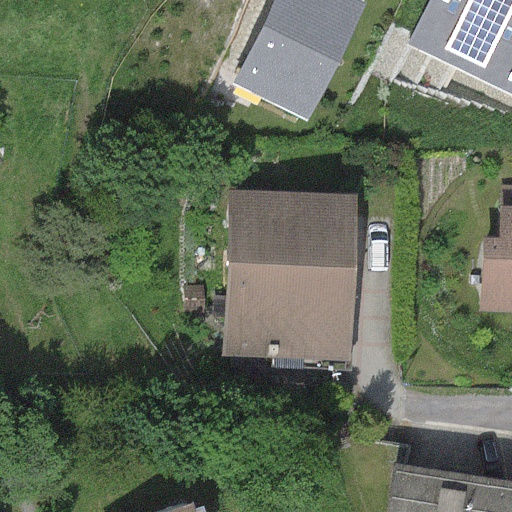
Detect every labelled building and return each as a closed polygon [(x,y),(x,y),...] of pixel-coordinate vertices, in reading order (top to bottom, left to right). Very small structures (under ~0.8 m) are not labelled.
[(364,5),(353,0),(271,0),(229,85),(306,123),(364,5)] [(511,0),(429,0),(409,41),(511,91),(511,0)] [(357,196),(228,191),(221,356),(349,361),(357,196)] [(511,208),(500,208),(499,238),(482,238),(478,310),(511,311),(511,208)] [(511,511),(511,483),(393,465),(385,511),(511,511)] [(193,511),(190,502),(160,511),(193,511)]
